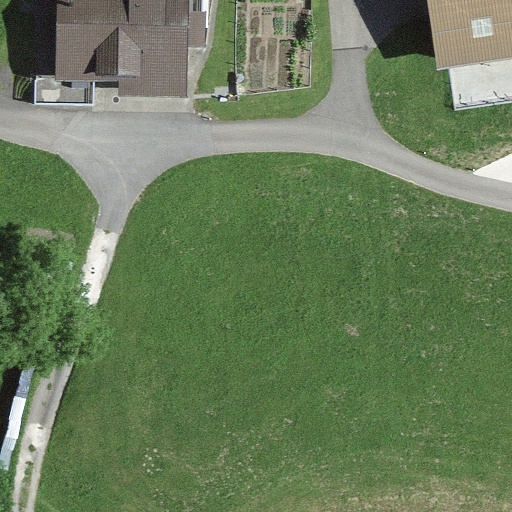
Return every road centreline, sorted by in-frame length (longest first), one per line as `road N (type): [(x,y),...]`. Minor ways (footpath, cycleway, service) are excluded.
road 1 (track): [(146,142),(112,208),(39,415),(18,511)]
road 2 (track): [(511,198),(336,134),(146,142)]
road 3 (track): [(146,142),(98,143),(0,122)]
